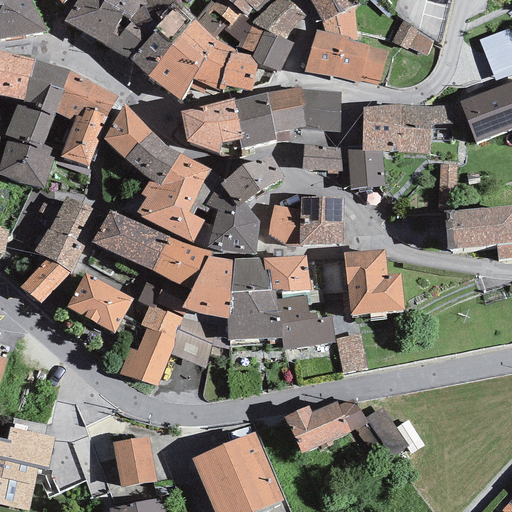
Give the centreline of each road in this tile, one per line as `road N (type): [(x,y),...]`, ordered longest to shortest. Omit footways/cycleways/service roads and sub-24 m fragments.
road 1 (tertiary): [(511,360),(180,416),(120,396),(0,292)]
road 2 (residential): [(275,152),(346,198),(406,253),(511,270)]
road 3 (residential): [(0,49),(72,56),(166,115)]
road 4 (residential): [(363,92),(408,95),(434,85),(467,0)]
road 5 (residential): [(166,115),(185,147),(202,156),(244,162),(275,152)]
road 6 (residential): [(166,115),(290,83)]
